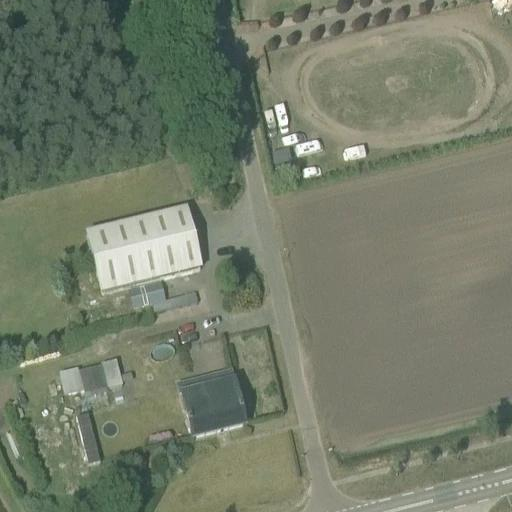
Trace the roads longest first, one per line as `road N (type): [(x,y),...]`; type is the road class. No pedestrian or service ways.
road 1 (unclassified): [(325,511),(213,0)]
road 2 (secondary): [(511,482),(393,511)]
